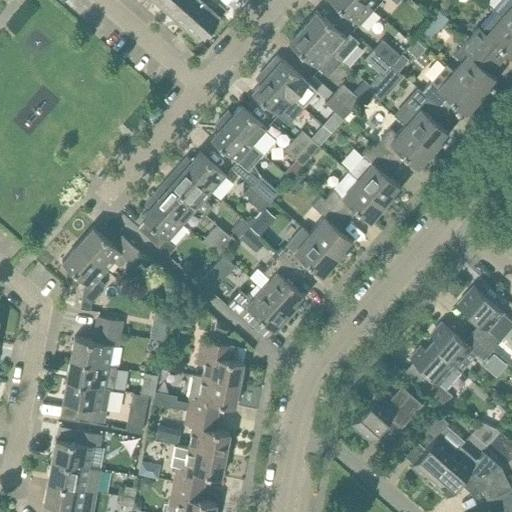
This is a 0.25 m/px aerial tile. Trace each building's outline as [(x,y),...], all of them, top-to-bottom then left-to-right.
[(153,0),(166,11),(175,0),(153,0)] [(175,0),(166,11),(182,26),(204,0),(175,0)] [(206,0),(204,0),(182,26),(198,40),(222,14),(206,0)] [(372,8),(363,0),(331,0),(358,24),(372,8)] [(511,0),(502,0),(494,10),(511,26),(511,0)] [(303,25),(341,59),(354,46),(345,38),(346,36),(316,10),(303,25)] [(511,26),(494,10),(470,37),(488,53),(496,43),(511,57),(511,26)] [(341,59),(303,25),(288,41),(327,76),(341,59)] [(488,53),(470,37),(454,55),(461,61),(453,70),(481,95),(496,78),(479,63),(488,53)] [(382,39),(373,49),(390,65),(391,64),(399,55),(382,39)] [(376,68),(365,80),(372,86),(382,74),(390,65),(373,49),(365,58),(376,68)] [(399,55),(391,64),(398,71),(409,59),(402,52),(399,55)] [(269,63),(262,71),(303,107),(317,90),(281,58),(273,67),(269,63)] [(390,65),(382,74),(389,79),(396,79),(401,73),(398,71),(391,64),(390,65)] [(446,64),(422,91),(440,107),(448,98),(465,113),(481,95),(453,70),(446,64)] [(288,124),(303,107),(262,71),(255,79),(260,82),(252,91),(288,124)] [(351,109),(372,86),(365,80),(364,79),(352,93),(341,84),(333,93),(351,109)] [(417,87),(393,114),(398,118),(405,124),(433,149),(448,132),(436,121),(431,117),(440,107),(422,91),(417,87)] [(343,118),(351,109),(333,93),(324,103),(343,119),(343,118)] [(221,118),(251,144),(266,127),(240,104),(232,113),(228,110),(221,118)] [(351,109),(343,118),(349,123),(356,114),(351,109)] [(262,154),(251,144),(221,118),(215,125),(219,129),(211,137),(236,160),(237,160),(248,169),(262,154)] [(417,167),(433,149),(405,124),(390,142),(383,135),(374,145),(371,142),(392,161),(400,152),(417,167)] [(292,140),(310,156),(319,146),(301,130),(292,140)] [(290,178),(310,156),(292,140),(284,150),(295,160),(284,173),(290,178)] [(348,171),(385,203),(401,186),(383,171),(392,161),(371,142),(362,152),(363,153),(348,171)] [(187,156),(180,163),(211,191),(226,174),(199,150),(191,160),(187,156)] [(203,199),(211,191),(180,163),(165,180),(196,208),(196,207),(205,215),(211,207),(203,199)] [(385,203),(348,171),(324,198),(344,215),(352,206),(369,221),(385,203)] [(296,174),(285,185),(294,193),(304,181),(296,174)] [(259,176),(250,186),(268,203),(277,193),(259,176)] [(196,208),(165,180),(151,196),(182,224),(196,208)] [(260,213),(268,203),(250,186),(241,196),(260,213)] [(324,198),(320,194),(311,204),(324,216),(309,233),(337,258),(353,240),(335,225),(344,215),(324,198)] [(168,239),(182,224),(151,196),(145,203),(149,207),(141,216),(145,220),(138,228),(168,255),(175,246),(168,239)] [(241,218),(231,229),(239,236),(249,225),(241,218)] [(257,219),(249,227),(260,236),(267,228),(257,219)] [(215,253),(221,247),(230,237),(223,230),(216,224),(201,241),(215,253)] [(93,226),(77,243),(105,268),(113,260),(118,264),(122,264),(128,258),(132,261),(141,251),(122,235),(114,245),(93,226)] [(309,233),(302,227),(278,254),(296,270),(304,260),(322,275),(337,258),(309,233)] [(247,228),(239,238),(246,244),(255,234),(247,228)] [(105,268),(77,243),(62,261),(86,282),(84,284),(80,308),(90,310),(91,302),(104,288),(103,282),(98,277),(105,268)] [(223,278),(234,265),(222,254),(211,267),(223,278)] [(287,279),(296,270),(278,254),(262,272),(269,278),(261,287),(289,312),(305,294),(287,279)] [(205,274),(199,281),(211,291),(217,285),(205,274)] [(116,276),(97,296),(109,307),(128,286),(116,276)] [(479,323),(471,332),(492,350),(500,341),(501,342),(511,329),(511,319),(473,285),(457,303),(479,323)] [(289,312),(261,287),(252,297),(248,293),(246,295),(240,290),(226,305),(253,328),(253,327),(252,326),(252,327),(248,324),(256,314),(274,330),(289,312)] [(167,336),(167,314),(154,315),(154,336),(167,336)] [(98,315),(95,328),(121,333),(124,320),(98,315)] [(216,318),(214,330),(225,332),(227,327),(216,318)] [(434,337),(429,343),(456,366),(471,348),(484,359),(492,350),(471,332),(463,341),(441,321),(430,334),(434,337)] [(121,333),(95,328),(93,340),(74,336),(70,358),(108,365),(112,345),(119,346),(121,333)] [(202,363),(200,376),(242,384),(244,371),(241,370),(243,361),(223,357),(225,344),(230,345),(231,344),(201,338),(196,362),(202,363)] [(440,383),(456,366),(429,343),(424,348),(421,345),(409,357),(431,377),(423,386),(443,404),(452,394),(440,383)] [(70,358),(66,380),(110,388),(113,371),(107,370),(108,365),(70,358)] [(158,374),(145,372),(141,393),(148,394),(154,396),(156,384),(158,374)] [(242,384),(200,376),(193,375),(188,401),(179,399),(178,408),(211,415),(214,402),(234,405),(236,396),(239,396),(242,384)] [(105,422),(111,389),(110,388),(66,380),(62,401),(81,405),(79,417),(105,422)] [(401,427),(422,403),(401,385),(387,402),(377,393),(351,423),(370,439),(389,417),(401,427)] [(133,392),(130,409),(145,412),(148,394),(141,393),(133,392)] [(211,415),(178,408),(175,421),(184,422),(184,423),(191,425),(186,446),(228,454),(231,441),(227,440),(229,431),(209,427),(211,415)] [(455,451),(459,445),(441,429),(448,421),(439,413),(421,434),(430,442),(411,464),(423,475),(427,471),(432,476),(455,451)] [(157,423),(155,438),(178,443),(180,427),(157,423)] [(51,460),(89,467),(93,445),(101,446),(103,434),(76,429),(74,441),(55,438),(51,460)] [(476,460),(459,445),(455,451),(432,476),(437,481),(434,485),(447,496),(468,472),(476,480),(481,489),(505,477),(500,466),(483,452),(476,460)] [(176,466),(173,481),(198,485),(200,472),(220,476),(222,466),(226,466),(228,454),(186,446),(182,468),(176,466)] [(89,467),(51,460),(47,481),(97,490),(101,469),(89,467)] [(141,460),(138,474),(158,478),(161,464),(141,460)] [(511,511),(511,499),(511,488),(505,477),(481,489),(487,500),(491,510),(475,511),(511,511)] [(92,511),(97,490),(47,481),(43,503),(58,505),(57,511),(92,511)] [(175,505),(174,511),(216,511),(214,511),(215,502),(195,498),(198,485),(173,481),(169,504),(175,505)] [(123,486),(122,495),(134,497),(136,488),(123,486)] [(132,506),(134,497),(122,495),(120,503),(132,506)] [(134,500),(132,509),(141,510),(142,505),(138,501),(134,500)]
